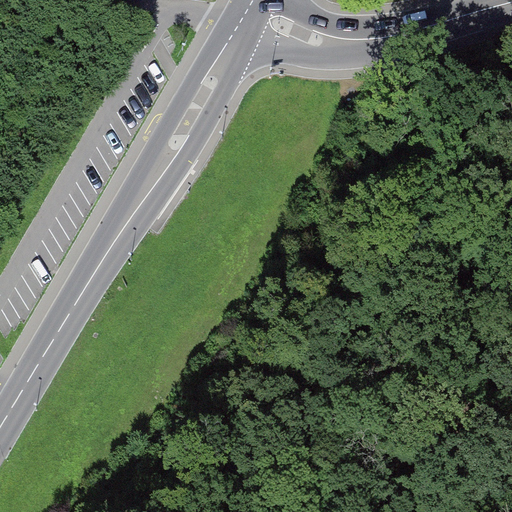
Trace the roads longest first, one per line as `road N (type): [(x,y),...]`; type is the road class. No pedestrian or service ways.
road 1 (primary): [(240,28),(0,430)]
road 2 (secondary): [(240,28),(294,52),(333,58),(381,49),(420,30)]
road 3 (secondary): [(420,30),(335,23),(281,0)]
road 4 (track): [(511,157),(472,122),(426,55)]
